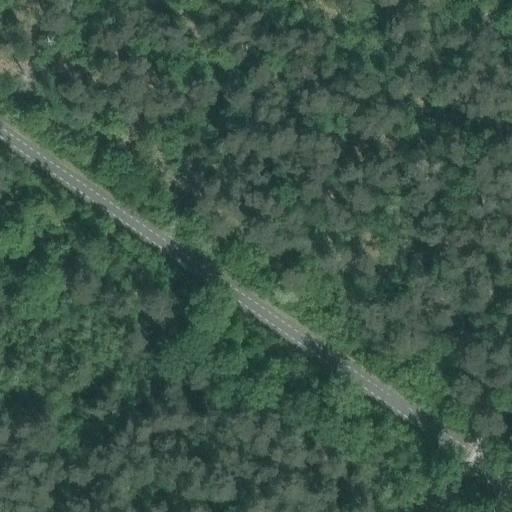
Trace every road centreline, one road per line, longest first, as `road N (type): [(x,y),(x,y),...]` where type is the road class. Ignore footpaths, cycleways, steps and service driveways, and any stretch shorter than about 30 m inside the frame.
road 1 (unclassified): [(511,486),(0,131)]
road 2 (unknown): [(511,401),(413,511)]
